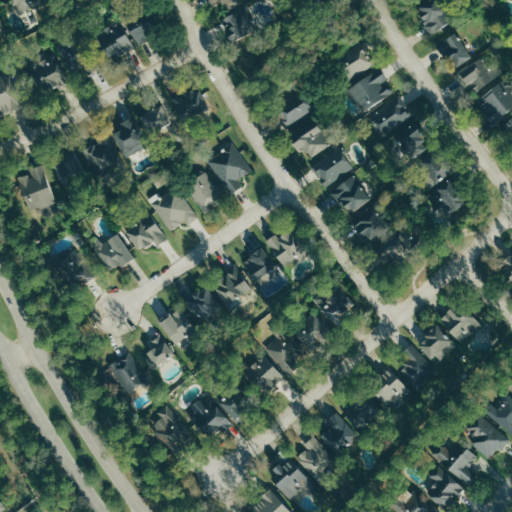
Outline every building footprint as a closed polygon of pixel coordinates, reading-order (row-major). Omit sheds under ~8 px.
[(18,12),(42,4),(41,0),(10,0),(12,6),(16,5),(18,12)] [(240,4),(238,0),(206,0),(210,12),(240,4)] [(430,0),(416,8),(430,34),(449,24),(435,0),(430,0)] [(221,18),(231,41),(251,32),(242,9),(221,18)] [(134,46),(154,39),(145,14),(125,21),(134,46)] [(133,49),(117,20),(96,32),(111,61),(133,49)] [(454,68),(473,58),(458,32),(440,42),(454,68)] [(336,56),(346,80),(376,66),(365,43),(336,56)] [(39,92),(68,83),(58,52),(30,61),(39,92)] [(465,85),(470,82),(475,91),(496,79),(495,76),(501,73),(498,69),(493,72),(484,57),(457,73),(465,85)] [(387,81),(388,80),(380,68),(349,88),(364,112),(394,92),(387,81)] [(22,108),(11,72),(0,75),(0,108),(2,114),(22,108)] [(495,123),(511,107),(511,92),(501,80),(476,102),(495,123)] [(182,122),(207,107),(196,87),(170,103),(182,122)] [(312,112),(300,93),(274,109),(286,128),(312,112)] [(416,115),(399,94),(370,118),(387,139),(416,115)] [(171,122),(161,104),(138,117),(148,135),(171,122)] [(122,157),(144,147),(131,117),(118,123),(121,129),(112,133),(122,157)] [(394,142),(413,160),(430,142),(410,124),(394,142)] [(291,142),(298,153),(306,149),(311,158),(330,146),(317,126),(291,142)] [(82,150),(95,176),(123,161),(109,136),(82,150)] [(230,194),(243,186),(239,179),(252,170),(233,143),(207,161),(230,194)] [(326,187),(354,167),(339,147),(311,166),(326,187)] [(429,189),(450,174),(433,150),(416,162),(427,178),(423,181),(429,189)] [(53,162),(65,187),(86,178),(74,152),(53,162)] [(18,184),(30,212),(57,201),(41,164),(30,170),(33,177),(18,184)] [(222,196),(207,170),(185,184),(201,209),(222,196)] [(370,198),(354,175),(331,191),(348,214),(370,198)] [(440,217),(465,207),(454,179),(435,187),(438,194),(431,197),(440,217)] [(184,222),(187,226),(198,218),(176,187),(152,204),(171,231),(184,222)] [(352,228),(366,244),(387,225),(374,209),(352,228)] [(124,229),(137,252),(154,242),(156,246),(167,240),(152,214),(124,229)] [(280,266),(305,251),(292,228),(267,242),(280,266)] [(395,266),(410,243),(391,230),(376,253),(395,266)] [(97,237),(89,242),(111,272),(133,256),(116,233),(102,243),(97,237)] [(257,287),(279,275),(263,248),(242,260),(257,287)] [(511,282),(511,252),(498,265),(511,282)] [(92,274),(69,253),(55,267),(79,289),(92,274)] [(251,291),(238,267),(211,281),(223,305),(251,291)] [(201,323),(220,306),(202,286),(184,303),(201,323)] [(355,306),(341,289),(325,301),(320,295),(313,301),(333,325),(355,306)] [(481,328),(458,302),(439,320),(462,345),(481,328)] [(157,321),(171,344),(192,332),(178,309),(157,321)] [(267,348),(287,375),(301,364),(296,358),(330,332),(315,312),(267,348)] [(457,346),(437,324),(416,344),(431,360),(436,356),(441,361),(457,346)] [(174,353),(158,333),(148,342),(153,348),(145,354),(157,368),(174,353)] [(408,365),(402,369),(415,387),(436,373),(415,343),(400,353),(408,365)] [(149,379),(129,352),(108,367),(128,394),(149,379)] [(265,395),(284,377),(264,355),(245,372),(265,395)] [(366,389),(390,410),(409,389),(386,367),(366,389)] [(231,425),(222,412),(225,410),(232,420),(248,408),(234,390),(218,402),(213,395),(202,403),(199,399),(187,407),(211,440),(231,425)] [(511,433),(511,395),(507,391),(487,412),(511,434),(511,433)] [(381,411),(366,395),(346,414),(361,430),(381,411)] [(157,412),(162,418),(151,427),(172,453),(195,435),(169,402),(157,412)] [(357,436),(338,411),(325,421),(331,429),(326,432),(340,450),(357,436)] [(509,438),(481,412),(467,428),(477,437),(473,442),(490,459),(509,438)] [(336,462),(315,435),(304,444),(307,448),(298,456),(316,479),(336,462)] [(432,457),(470,482),(477,473),(470,468),(478,455),(467,447),(462,454),(442,442),(432,457)] [(290,500),(311,480),(290,458),(281,465),(280,464),(267,475),(290,500)] [(464,488),(442,465),(431,475),(437,482),(427,491),(443,508),(464,488)] [(408,484),(390,503),(398,511),(438,511),(436,509),(435,510),(408,484)] [(289,511),(273,488),(250,504),(255,511),(289,511)]
